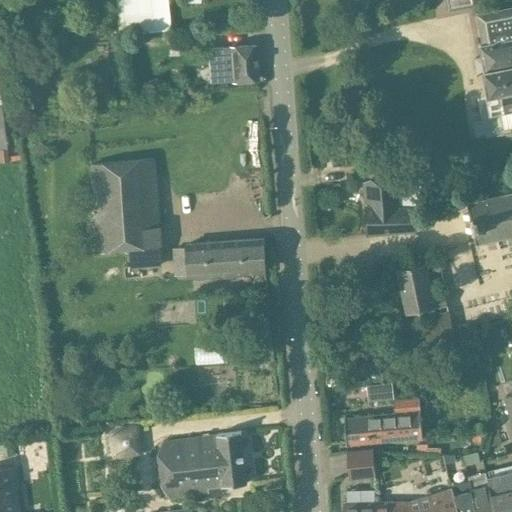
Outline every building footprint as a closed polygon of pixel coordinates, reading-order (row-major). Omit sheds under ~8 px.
[(170,31),(166,0),(114,0),(116,15),(118,15),(118,19),(116,19),(118,37),(170,31)] [(511,7),(478,14),(484,44),(481,45),(486,70),(485,70),(490,95),(492,95),(493,98),(488,99),(491,116),(511,111),(511,7)] [(255,47),(232,48),(207,50),(209,81),(256,78),(255,47)] [(18,71),(21,111),(43,109),(40,70),(18,71)] [(21,155),(8,156),(4,128),(0,128),(0,162),(22,159),(21,155)] [(90,163),(98,250),(104,249),(104,250),(162,245),(161,227),(162,227),(156,158),(90,163)] [(400,182),(366,182),(367,233),(417,232),(416,186),(400,186),(400,182)] [(511,193),(469,204),(478,242),(511,233),(511,193)] [(264,239),(188,244),(189,248),(173,249),(175,276),(191,275),(266,270),(264,239)] [(433,295),(427,264),(399,270),(408,313),(436,308),(436,309),(447,306),(445,293),(433,295)] [(454,335),(449,310),(433,313),(433,315),(423,317),(427,340),(454,335)] [(473,345),(473,324),(454,325),(455,336),(450,337),(450,346),(458,346),(458,354),(470,354),(470,345),(473,345)] [(382,362),(364,363),(366,379),(384,378),(382,362)] [(509,423),(511,432),(511,394),(503,397),(511,423),(509,423)] [(395,413),(421,411),(420,397),(394,399),(395,413)] [(421,411),(346,419),(348,444),(424,437),(421,411)] [(112,430),(115,457),(141,453),(138,427),(112,430)] [(242,432),(219,435),(217,435),(217,434),(162,440),(158,456),(162,485),(170,498),(209,494),(209,488),(225,486),(225,485),(247,482),(242,432)] [(0,444),(0,456),(8,456),(6,444),(0,444)] [(347,450),(350,479),(376,476),(373,447),(347,450)] [(467,466),(481,462),(478,453),(464,456),(467,466)] [(444,454),(446,463),(456,460),(454,455),(444,454)] [(0,511),(55,511),(51,511),(19,511),(14,468),(0,469),(0,511)] [(511,511),(511,470),(487,477),(485,477),(494,511),(511,511)] [(470,481),(477,511),(494,511),(485,477),(487,477),(485,472),(469,476),(470,481)] [(477,511),(470,481),(451,486),(451,488),(457,511),(477,511)] [(457,511),(451,488),(411,502),(410,503),(373,503),(372,511),(457,511)] [(372,511),(373,503),(345,503),(344,511),(372,511)]
